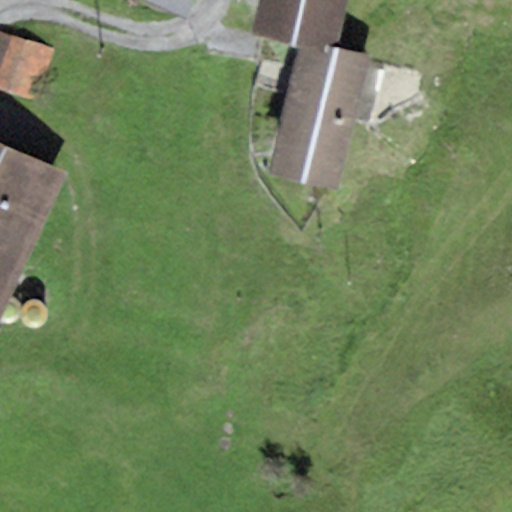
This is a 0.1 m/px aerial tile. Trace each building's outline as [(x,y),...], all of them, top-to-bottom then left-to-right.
[(142,0),(184,19),(192,0),(142,0)] [(344,0),(256,0),(249,34),(300,46),(302,36),(334,44),(344,0)] [(0,32),(0,86),(40,99),(55,49),(0,32)] [(267,171),(335,188),(370,53),(334,44),(302,36),(300,46),(267,171)] [(0,318),(66,170),(0,140),(0,318)]
